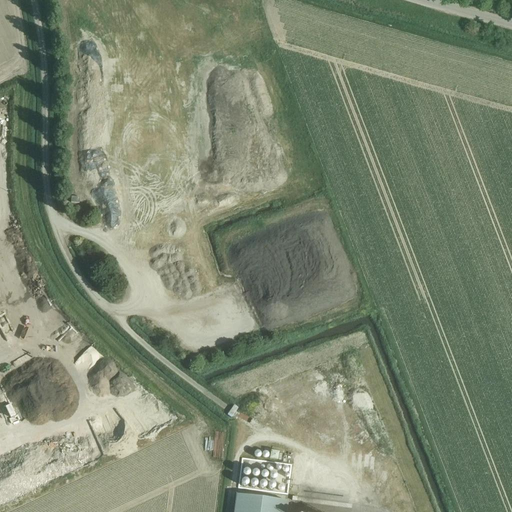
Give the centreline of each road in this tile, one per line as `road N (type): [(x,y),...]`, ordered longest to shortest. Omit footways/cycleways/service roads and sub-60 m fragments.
road 1 (unclassified): [(233,412),(132,335),(65,254),(45,189),(45,94),(32,0)]
road 2 (track): [(53,223),(113,241),(166,311),(283,275)]
road 3 (track): [(217,299),(192,226),(282,188)]
